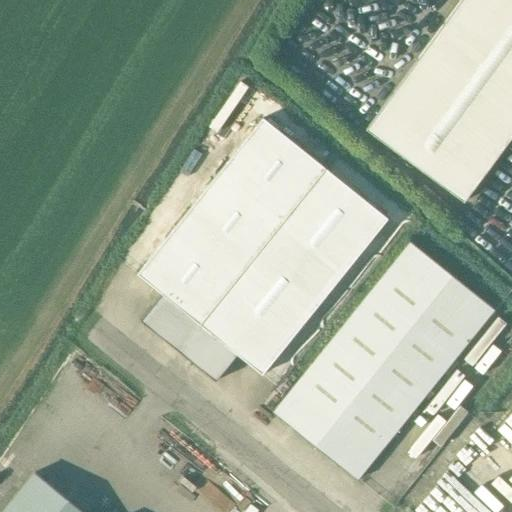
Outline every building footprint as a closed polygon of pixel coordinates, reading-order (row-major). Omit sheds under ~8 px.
[(511,0),(461,0),(366,129),(464,201),(511,135),(511,0)] [(140,321),(178,351),(324,168),(262,118),(137,274),(161,294),(140,321)] [(178,351),(215,381),(237,355),(261,374),(387,218),(324,168),(178,351)] [(273,412),(357,480),(494,309),(409,241),(273,412)] [(508,360),(511,354),(511,322),(507,318),(486,343),(508,360)] [(482,394),(499,370),(486,361),(469,386),(482,394)] [(465,389),(447,410),(458,419),(476,399),(465,389)] [(511,405),(487,433),(469,417),(453,435),(457,439),(421,478),(458,511),(462,511),(511,458),(511,405)] [(2,511),(84,511),(35,472),(2,511)]
